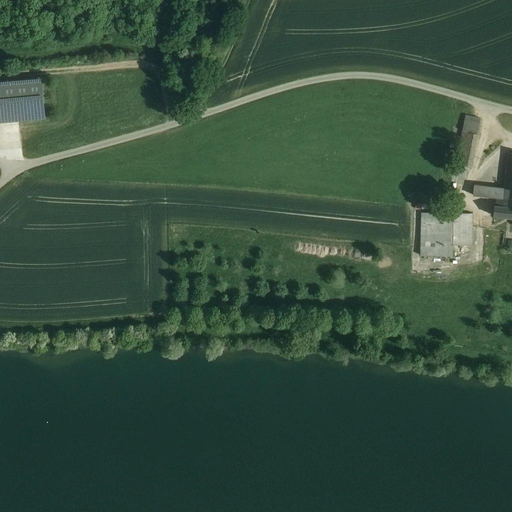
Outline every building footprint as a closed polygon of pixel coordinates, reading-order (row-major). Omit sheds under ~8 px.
[(0,120),(45,117),(41,77),(0,80),(0,120)] [(482,118),(466,115),(451,177),(467,180),(482,118)] [(497,197),(496,205),(511,206),(511,152),(509,153),(505,187),(504,197),(497,197)] [(474,194),(497,197),(504,197),(505,187),(475,184),(474,194)] [(511,206),(496,205),(495,204),(494,215),(511,216),(511,206)] [(473,244),(473,213),(422,212),(421,255),(455,255),(456,251),(454,251),(454,244),(473,244)]
